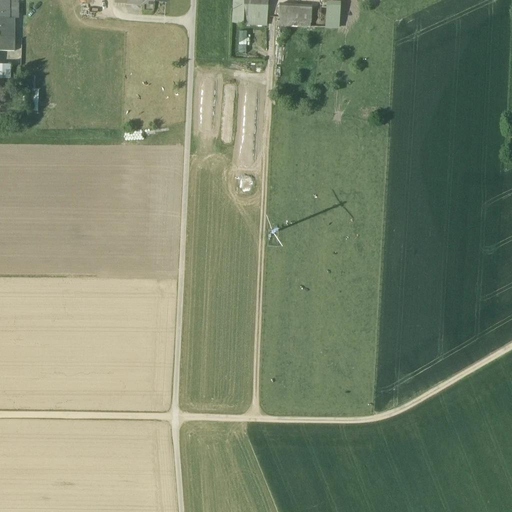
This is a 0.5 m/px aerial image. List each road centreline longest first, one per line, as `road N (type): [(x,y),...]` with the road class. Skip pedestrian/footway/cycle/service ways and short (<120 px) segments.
road 1 (track): [(192,0),(174,418)]
road 2 (track): [(254,418),(276,63)]
road 3 (track): [(254,418),(384,416),(511,345)]
road 4 (track): [(0,417),(174,418)]
